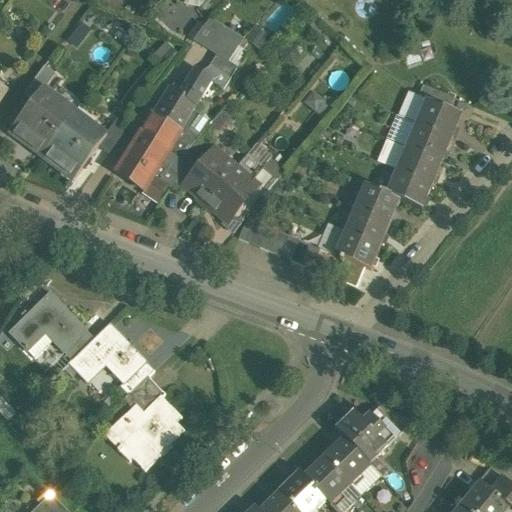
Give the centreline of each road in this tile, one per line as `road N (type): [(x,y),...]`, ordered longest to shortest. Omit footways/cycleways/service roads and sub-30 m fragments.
road 1 (tertiary): [(343,337),(0,200)]
road 2 (residential): [(343,337),(511,149)]
road 3 (residential): [(194,511),(291,416),(343,337)]
road 4 (tertiary): [(511,412),(343,337)]
